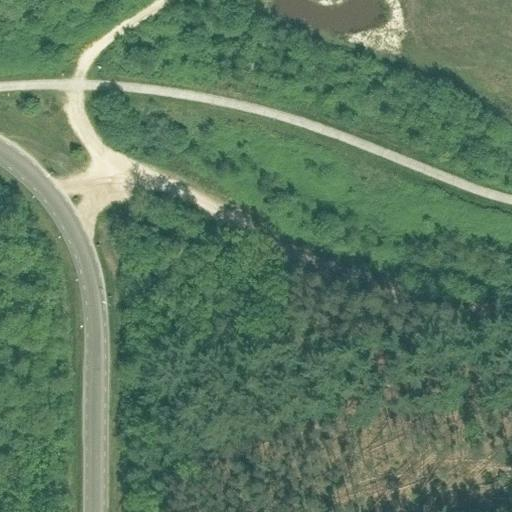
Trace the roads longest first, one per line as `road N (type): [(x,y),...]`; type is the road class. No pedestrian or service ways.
road 1 (track): [(499,312),(362,284),(113,167),(87,133),(76,84)]
road 2 (secondary): [(0,149),(62,205),(87,269),(96,331),(95,511)]
road 3 (track): [(170,0),(101,43),(76,84)]
